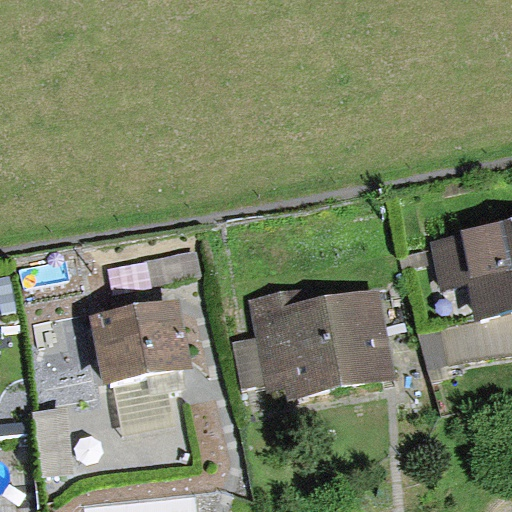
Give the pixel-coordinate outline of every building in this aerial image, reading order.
[(511,223),(435,245),(445,281),(471,273),(481,308),(457,314),(469,357),(511,344),(511,223)] [(297,386),(381,369),(366,298),(297,312),(295,298),(257,306),(264,337),(286,332),(297,386)] [(147,384),(181,381),(173,305),(104,312),(111,375),(146,371),(147,384)] [(41,465),(69,463),(66,410),(38,412),(41,465)] [(204,511),(204,497),(95,501),(95,511),(204,511)]
